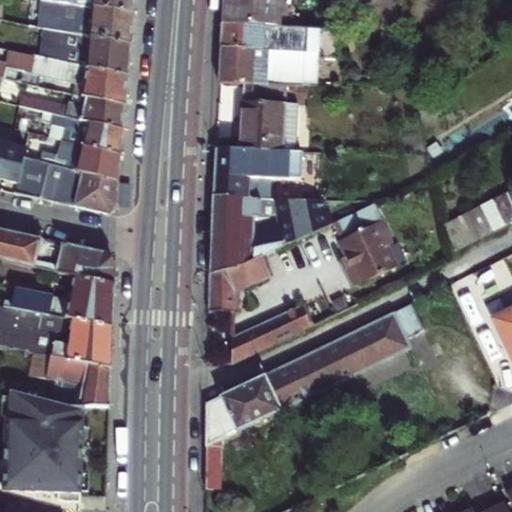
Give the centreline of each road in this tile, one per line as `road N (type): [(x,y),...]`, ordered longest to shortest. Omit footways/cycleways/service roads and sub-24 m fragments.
road 1 (primary): [(145,242),(137,511)]
road 2 (primary): [(173,511),(180,244)]
road 3 (primary): [(180,244),(193,0)]
road 4 (primary): [(167,0),(145,242)]
road 5 (residential): [(375,511),(440,467),(511,435)]
road 6 (residential): [(145,242),(0,216)]
